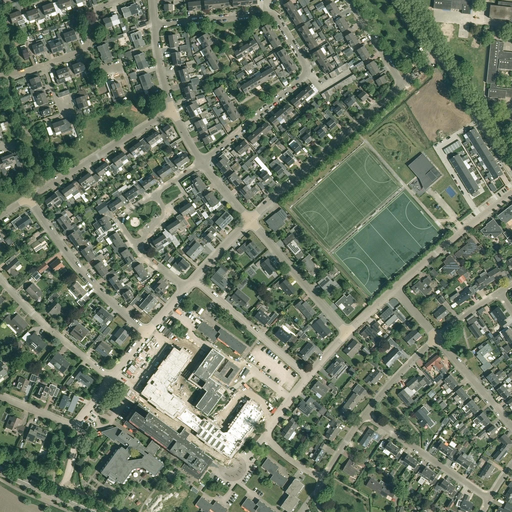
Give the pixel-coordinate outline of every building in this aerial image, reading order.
[(59,6),(57,6),(59,13),(60,15),(63,14),(62,12),(67,10),(67,8),(63,0),(60,0),(58,1),(59,6)] [(63,0),(67,8),(72,6),(72,8),(73,8),(74,9),(76,9),(73,0),(70,1),(69,0),(63,0)] [(76,9),(78,8),(77,4),(82,2),(81,0),(73,0),(76,9)] [(435,0),(436,1),(435,1),(434,9),(451,11),(452,8),(463,9),(462,14),(470,15),(471,6),(470,6),(470,0),(435,0)] [(284,5),(287,10),(288,9),(288,10),(289,9),(294,6),(291,1),(284,5)] [(326,6),(329,12),(337,7),(333,2),(326,6)] [(511,25),(511,3),(501,2),(501,6),(491,5),(489,18),(509,20),(508,25),(511,25)] [(53,3),(47,5),(51,14),(56,12),(57,14),(59,13),(57,6),(54,7),(53,3)] [(143,9),(140,10),(139,5),(136,6),(135,4),(131,5),(131,6),(129,7),(132,16),(138,13),(139,15),(142,14),(142,15),(145,14),(143,9)] [(52,16),(51,14),(47,5),(42,7),(44,11),(41,12),(44,19),(46,18),(46,16),(48,15),(49,17),(52,16)] [(290,15),(297,11),(294,6),(289,9),(288,10),(288,9),(287,10),(290,15)] [(129,7),(126,8),(126,7),(122,9),(125,18),(132,16),(129,7)] [(332,17),(340,12),(337,7),(329,12),(332,17)] [(35,20),(36,22),(38,21),(38,19),(40,18),(41,20),(44,19),(41,12),(39,13),(37,9),(32,11),(35,20)] [(18,22),(23,20),(24,22),(27,21),(25,18),(24,14),(22,15),(20,11),(15,13),(18,21),(18,22)] [(28,17),(25,18),(27,21),(28,25),(31,24),(30,22),(35,20),(32,11),(26,13),(28,17)] [(290,15),(293,21),(294,20),(294,19),(295,19),(300,16),(297,11),(290,15)] [(19,25),(18,22),(18,21),(15,13),(9,15),(12,24),(15,23),(16,26),(19,25)] [(113,17),(110,18),(113,26),(120,23),(124,34),(127,33),(124,26),(120,14),(117,15),(117,14),(112,16),(113,17)] [(303,21),(300,16),(295,19),(294,19),(294,20),(293,21),(296,26),(303,21)] [(335,26),(336,28),(339,27),(346,22),(343,17),(335,22),(337,24),(335,26)] [(106,28),(113,26),(110,18),(108,19),(107,18),(103,19),(106,28)] [(349,28),(346,22),(339,27),(342,32),(349,28)] [(272,29),(269,24),(261,28),(265,33),(270,30),(271,29),(271,30),(272,29)] [(298,29),(301,34),(303,33),(303,34),(304,33),(309,30),(305,25),(298,29)] [(68,32),(72,41),(77,39),(76,35),(81,33),(78,26),(72,29),(72,31),(68,32)] [(67,43),(72,41),(68,32),(63,34),(61,28),(58,30),(61,38),(62,38),(63,40),(65,39),(67,43)] [(129,36),(131,35),(134,42),(142,39),(141,36),(142,36),(140,31),(138,32),(137,29),(130,32),(128,32),(129,36)] [(265,33),(268,38),(275,34),(272,29),(271,30),(271,29),(270,30),(265,33)] [(301,34),(305,39),(312,35),(309,30),(304,33),(303,34),(303,33),(301,34)] [(345,37),(348,42),(355,37),(352,32),(345,37)] [(199,38),(203,43),(207,40),(208,39),(209,40),(210,39),(206,33),(199,38)] [(268,38),(271,43),(276,40),(277,39),(277,40),(278,39),(275,34),(268,38)] [(305,39),(308,45),(309,44),(309,43),(310,43),(315,40),(312,35),(305,39)] [(101,54),(109,51),(108,46),(110,45),(109,43),(118,39),(117,36),(110,39),(98,43),(99,47),(97,47),(99,51),(100,51),(101,54)] [(351,47),(358,43),(355,37),(348,42),(351,47)] [(61,38),(54,41),(54,43),(55,43),(58,52),(63,50),(62,45),(64,44),(63,40),(62,38),(61,38)] [(36,42),(37,44),(41,53),(46,51),(44,47),(47,46),(45,42),(44,39),(42,40),(41,40),(36,42)] [(143,41),(142,39),(134,42),(136,48),(145,45),(144,41),(143,41)] [(203,43),(206,48),(213,44),(210,39),(209,40),(208,39),(207,40),(203,43)] [(271,43),(274,49),(281,44),(278,39),(277,40),(277,39),(276,40),(271,43)] [(254,50),(259,47),(254,40),(250,43),(250,44),(250,45),(254,50)] [(318,45),(315,40),(310,43),(309,43),(309,44),(308,45),(311,50),(318,45)] [(25,45),(20,47),(25,60),(29,59),(29,57),(30,57),(28,52),(31,51),(27,41),(24,42),(25,45)] [(38,55),(41,54),(41,53),(37,44),(33,45),(32,43),(31,43),(27,41),(31,51),(34,50),(35,55),(37,54),(38,55)] [(48,41),(45,42),(47,46),(48,50),(51,49),(53,54),(58,52),(55,43),(54,43),(49,44),(49,42),(48,43),(48,41)] [(511,52),(503,52),(504,42),(499,42),(500,41),(491,41),(487,83),(491,83),(490,89),(489,89),(488,97),(505,99),(505,96),(511,96),(511,52)] [(244,46),(249,53),(254,50),(250,45),(250,44),(250,43),(244,46)] [(209,46),(206,48),(202,50),(205,55),(210,52),(210,51),(211,51),(212,51),(209,46)] [(249,53),(244,46),(239,49),(240,50),(239,50),(240,51),(243,56),(249,53)] [(357,50),(360,55),(367,51),(364,46),(357,50)] [(277,53),(280,58),(285,55),(286,54),(286,55),(287,54),(284,48),(277,53)] [(239,49),(234,52),(238,59),(243,56),(240,51),(239,50),(240,50),(239,49)] [(313,53),(316,58),(317,57),(318,58),(319,57),(318,57),(319,57),(324,54),(320,49),(313,53)] [(109,51),(101,54),(102,56),(101,56),(103,61),(103,60),(105,64),(113,61),(111,57),(112,57),(109,51)] [(205,55),(209,60),(216,56),(212,51),(211,51),(210,51),(210,52),(205,55)] [(360,55),(363,61),(370,56),(367,51),(360,55)] [(135,56),(137,63),(145,60),(145,57),(144,53),(135,56)] [(280,58),(283,63),(290,59),(287,54),(286,55),(286,54),(285,55),(280,58)] [(327,59),(324,54),(319,57),(318,58),(317,57),(316,58),(320,63),(327,59)] [(209,60),(212,65),(217,62),(216,62),(217,61),(218,62),(219,61),(216,56),(209,60)] [(281,65),(282,67),(282,68),(283,70),(286,68),(291,65),(292,64),(292,65),(293,64),(290,59),(283,63),(281,65)] [(320,63),(323,69),(324,68),(324,67),(325,67),(330,64),(327,59),(320,63)] [(137,63),(140,70),(149,66),(147,62),(146,62),(145,60),(137,63)] [(222,66),(219,61),(218,62),(217,61),(216,62),(217,62),(212,65),(215,71),(222,66)] [(350,68),(352,71),(364,63),(362,61),(350,68)] [(366,65),(369,71),(376,66),(373,61),(366,65)] [(83,62),(77,64),(81,73),(86,71),(87,73),(89,72),(93,71),(92,68),(88,69),(87,65),(84,66),(83,62)] [(77,64),(72,65),(74,70),(71,71),(73,78),(76,77),(75,75),(81,73),(77,64)] [(291,65),(286,68),(289,74),(296,69),(293,64),(292,65),(292,64),(291,65)] [(333,69),(330,64),(325,67),(324,67),(324,68),(323,69),(326,74),(333,69)] [(270,65),(265,68),(266,71),(269,76),(270,76),(270,77),(270,78),(276,75),(272,68),(271,68),(270,65)] [(380,71),(376,66),(369,71),(373,76),(380,71)] [(71,79),(71,78),(73,78),(71,71),(68,72),(67,68),(61,69),(65,78),(66,81),(71,79)] [(179,71),(181,77),(188,74),(187,68),(179,71)] [(60,80),(65,78),(61,69),(56,71),(58,76),(55,77),(58,83),(61,82),(60,80)] [(261,74),(266,81),(270,78),(270,77),(270,76),(269,76),(266,71),(261,74)] [(139,77),(142,83),(142,84),(150,80),(149,78),(150,77),(149,73),(139,77)] [(36,78),(35,74),(28,77),(29,80),(30,80),(31,83),(27,84),(28,87),(41,82),(39,77),(36,78)] [(190,80),(188,74),(181,77),(182,82),(190,80)] [(261,74),(256,77),(259,82),(260,83),(259,83),(260,84),(266,81),(261,74)] [(373,79),(371,76),(361,82),(363,85),(373,79)] [(376,80),(379,86),(386,81),(383,76),(376,80)] [(256,77),(251,80),(255,87),(260,84),(259,83),(260,83),(259,82),(256,77)] [(110,86),(112,91),(121,88),(119,83),(115,84),(113,80),(107,83),(108,87),(110,86)] [(154,88),(153,87),(154,87),(152,82),(151,83),(150,80),(142,84),(142,83),(136,86),(137,89),(139,88),(140,90),(144,88),(145,90),(147,89),(149,93),(152,92),(151,89),(154,88)] [(250,91),(255,87),(251,80),(246,83),(249,88),(250,89),(249,90),(250,91)] [(32,94),(39,92),(40,91),(39,88),(43,87),(41,82),(28,87),(32,85),(33,89),(30,90),(31,94),(32,94)] [(245,94),(250,91),(249,90),(250,89),(249,88),(246,83),(241,86),(239,84),(238,82),(235,84),(236,86),(237,86),(241,93),(243,91),(245,94)] [(184,88),(186,94),(193,91),(192,85),(184,88)] [(315,87),(312,89),(309,85),(305,89),(305,90),(305,91),(306,92),(306,91),(310,96),(314,92),(315,94),(319,91),(315,87)] [(368,92),(362,85),(359,87),(363,91),(358,96),(363,102),(368,97),(365,94),(368,92)] [(217,96),(224,91),(221,86),(214,90),(217,96)] [(111,98),(112,97),(113,101),(120,99),(119,95),(123,93),(121,88),(112,91),(109,92),(111,98)] [(305,89),(300,93),(305,100),(310,96),(306,91),(306,92),(305,91),(305,90),(305,89)] [(445,92),(443,89),(430,97),(430,98),(425,101),(425,100),(412,108),(414,111),(415,110),(418,115),(417,116),(421,122),(422,121),(425,127),(424,127),(428,133),(429,133),(430,135),(429,136),(432,140),(437,137),(439,139),(444,136),(441,131),(440,132),(433,121),(445,113),(452,124),(450,125),(453,130),(459,127),(457,124),(463,121),(460,116),(459,117),(457,115),(459,114),(455,108),(454,109),(450,104),(452,103),(448,97),(447,98),(443,93),(445,92)] [(78,95),(79,97),(76,99),(78,104),(87,101),(85,96),(87,95),(85,90),(79,92),(80,94),(78,95)] [(195,91),(193,91),(186,94),(184,94),(185,98),(187,97),(187,100),(195,97),(194,95),(196,94),(195,91)] [(217,96),(221,101),(228,96),(224,91),(217,96)] [(353,101),(355,99),(348,91),(343,95),(347,99),(344,101),(344,102),(342,103),(345,107),(347,105),(349,107),(354,102),(353,101)] [(36,96),(37,101),(43,99),(46,98),(44,92),(40,94),(39,92),(32,94),(33,97),(36,96)] [(300,93),(295,97),(296,98),(297,99),(301,104),(305,100),(300,93)] [(221,101),(224,106),(231,102),(228,96),(221,101)] [(291,101),(296,107),(301,104),(297,99),(296,98),(295,97),(291,101)] [(48,103),(46,98),(43,99),(37,101),(39,106),(33,108),(35,111),(38,110),(45,107),(44,105),(48,103)] [(343,106),(337,100),(332,104),(336,108),(333,110),(338,116),(344,112),(341,108),(343,106)] [(78,104),(80,109),(84,108),(85,110),(92,108),(91,105),(89,106),(87,101),(78,104)] [(234,107),(231,102),(224,106),(227,111),(234,107)] [(186,107),(189,113),(196,109),(194,104),(186,107)] [(293,110),(288,104),(283,107),(284,108),(284,109),(284,110),(285,110),(288,114),(293,110)] [(46,110),(45,107),(38,110),(39,112),(41,112),(43,117),(52,114),(50,108),(46,110)] [(227,111),(230,116),(237,112),(234,107),(227,111)] [(278,112),(284,118),(288,114),(285,110),(284,110),(284,109),(284,108),(283,107),(278,112)] [(192,118),(199,114),(196,109),(189,113),(192,118)] [(336,120),(329,111),(327,110),(325,112),(326,113),(329,116),(326,119),(328,122),(326,123),(331,129),(337,125),(334,122),(336,120)] [(230,116),(233,121),(240,117),(237,112),(230,116)] [(278,112),(274,116),(274,117),(275,116),(276,117),(275,117),(279,122),(284,118),(278,112)] [(274,116),(269,119),(274,126),(279,122),(275,117),(276,117),(275,116),(274,117),(274,116)] [(194,123),(197,128),(205,125),(202,119),(194,123)] [(63,120),(58,122),(61,131),(66,129),(67,131),(72,130),(70,123),(65,125),(63,120)] [(327,130),(319,120),(316,123),(319,127),(314,131),(321,138),(326,134),(329,132),(327,130)] [(58,122),(52,124),(54,129),(51,130),(54,136),(56,135),(56,133),(61,131),(58,122)] [(271,128),(266,122),(262,126),(262,127),(263,128),(267,132),(271,128)] [(162,133),(167,140),(169,138),(169,137),(174,133),(173,131),(168,125),(163,129),(165,132),(162,133)] [(207,130),(205,125),(197,128),(200,134),(207,130)] [(262,136),(267,132),(263,128),(262,127),(262,126),(257,130),(262,136)] [(312,134),(306,127),(304,130),(298,136),(301,140),(302,138),(307,144),(312,139),(310,136),(312,134)] [(469,138),(465,140),(467,142),(479,134),(475,128),(473,130),(471,127),(465,131),(467,133),(466,134),(469,138)] [(257,130),(252,134),(253,135),(254,136),(258,140),(262,136),(257,130)] [(156,142),(162,138),(164,141),(166,140),(167,140),(162,133),(160,135),(157,131),(151,135),(156,142)] [(253,144),(258,140),(254,136),(253,135),(252,134),(248,138),(253,144)] [(479,134),(467,142),(468,143),(471,142),(473,145),(482,140),(479,134)] [(153,149),(151,147),(152,147),(150,145),(156,142),(151,135),(146,139),(148,142),(145,144),(149,149),(150,151),(153,149)] [(203,139),(206,144),(213,141),(210,135),(203,139)] [(300,146),(302,144),(295,137),(293,139),(297,143),(291,147),(296,153),(302,149),(300,146)] [(475,149),(472,151),(473,153),(485,145),(482,140),(473,145),(475,149)] [(240,145),(245,151),(250,147),(244,141),(240,145)] [(142,150),(144,153),(149,149),(145,144),(143,146),(140,142),(135,146),(139,152),(142,150)] [(245,151),(240,145),(235,149),(240,155),(245,151)] [(485,145),(473,153),(475,155),(478,153),(480,157),(489,151),(485,145)] [(131,152),(128,154),(129,156),(132,159),(135,157),(133,156),(136,154),(138,158),(142,156),(139,152),(135,146),(129,150),(131,152)] [(288,150),(286,152),(283,154),(287,158),(284,160),(289,166),(295,162),(292,159),(294,156),(288,150)] [(177,154),(177,155),(178,155),(183,164),(189,160),(185,153),(183,155),(181,151),(177,154)] [(483,161),(480,163),(481,165),(493,157),(489,151),(480,157),(483,161)] [(123,152),(117,156),(122,162),(127,158),(129,161),(132,159),(129,156),(128,154),(126,156),(123,152)] [(216,164),(220,169),(230,161),(224,153),(217,159),(219,162),(216,164)] [(13,154),(7,156),(11,166),(16,163),(18,168),(22,166),(17,156),(14,157),(13,154)] [(421,178),(429,186),(442,175),(423,154),(410,165),(420,176),(421,175),(422,177),(421,178)] [(458,154),(449,160),(453,166),(465,158),(464,157),(461,158),(458,154)] [(171,160),(170,161),(174,166),(174,167),(177,166),(178,168),(183,164),(178,155),(177,155),(174,157),(175,158),(172,160),(172,159),(171,160)] [(262,155),(258,158),(259,159),(263,164),(267,161),(262,155)] [(1,164),(0,164),(0,166),(2,172),(3,176),(7,175),(6,173),(7,172),(6,170),(5,168),(11,166),(7,156),(1,159),(2,161),(1,162),(1,164)] [(114,163),(112,165),(117,172),(120,171),(119,169),(124,165),(122,162),(117,156),(112,160),(114,163)] [(167,157),(164,159),(167,163),(164,165),(165,167),(163,168),(167,175),(173,171),(172,169),(174,167),(174,166),(170,161),(169,160),(167,157)] [(282,173),(284,171),(281,168),(284,166),(277,157),(274,160),(276,162),(271,166),(280,177),(283,174),(282,173)] [(493,157),(481,165),(482,166),(485,164),(487,168),(496,163),(493,157)] [(247,166),(253,161),(251,158),(244,164),(247,166)] [(465,158),(453,166),(457,171),(466,166),(463,162),(466,160),(465,158)] [(260,170),(262,173),(260,175),(265,181),(270,176),(269,175),(271,173),(263,164),(259,159),(257,161),(263,168),(260,170)] [(231,168),(227,163),(230,161),(220,169),(224,173),(231,168)] [(109,172),(110,172),(112,171),(113,171),(112,172),(114,176),(118,173),(117,172),(112,165),(109,166),(106,162),(101,166),(105,173),(108,171),(109,172)] [(490,172),(487,174),(488,176),(500,169),(496,163),(487,168),(490,172)] [(97,173),(95,175),(98,180),(101,178),(107,174),(105,173),(101,166),(95,170),(97,173)] [(162,179),(167,175),(163,168),(161,166),(155,170),(156,171),(153,172),(157,178),(160,176),(162,179)] [(466,166),(457,171),(460,177),(472,170),(471,168),(468,170),(466,166)] [(500,169),(488,176),(489,178),(492,176),(494,180),(503,175),(500,169)] [(472,170),(460,177),(464,183),(473,177),(470,173),(473,172),(472,170)] [(152,176),(146,179),(146,180),(151,186),(156,182),(154,179),(157,178),(153,172),(151,174),(152,176)] [(228,177),(232,182),(238,177),(234,172),(228,177)] [(84,177),(88,183),(94,179),(96,183),(99,181),(98,180),(95,175),(92,177),(90,173),(84,177)] [(138,180),(136,182),(136,183),(137,184),(141,189),(143,187),(145,190),(151,186),(146,180),(146,179),(144,176),(141,179),(139,180),(138,180)] [(192,181),(194,184),(190,186),(186,190),(187,192),(191,190),(202,182),(199,176),(192,181)] [(84,194),(86,192),(84,189),(84,188),(83,187),(88,183),(84,177),(78,181),(80,184),(78,185),(82,190),(84,194)] [(242,182),(238,177),(232,182),(236,187),(242,182)] [(473,177),(464,183),(467,189),(479,181),(478,179),(475,181),(473,177)] [(260,181),(260,182),(257,184),(262,190),(265,188),(260,181)] [(479,181),(467,189),(471,195),(480,189),(477,185),(480,183),(479,181)] [(194,188),(198,193),(196,194),(198,197),(199,196),(205,192),(203,190),(206,188),(202,182),(191,190),(194,188)] [(67,187),(76,199),(84,194),(82,190),(78,185),(75,187),(73,183),(67,187)] [(131,186),(132,187),(129,189),(135,197),(140,194),(138,191),(141,189),(137,184),(136,183),(131,186)] [(240,191),(244,196),(250,190),(246,186),(240,191)] [(61,196),(64,201),(67,199),(68,200),(70,198),(73,196),(76,199),(67,187),(61,191),(60,189),(57,191),(61,196)] [(135,197),(129,189),(127,187),(122,191),(121,190),(119,191),(121,195),(124,200),(127,198),(129,201),(135,197)] [(256,189),(254,187),(250,190),(244,196),(248,200),(254,195),(252,193),(256,189)] [(116,200),(114,202),(118,209),(124,205),(122,202),(124,200),(121,195),(119,191),(118,192),(119,192),(113,196),(116,200)] [(207,195),(205,192),(199,196),(201,199),(205,196),(209,202),(215,197),(211,192),(207,195)] [(60,204),(64,201),(61,196),(58,198),(55,194),(50,197),(55,204),(57,207),(58,206),(61,204),(60,204)] [(45,204),(46,204),(49,208),(55,204),(50,197),(44,201),(45,202),(44,203),(45,204)] [(216,210),(215,209),(216,208),(214,206),(219,203),(215,197),(209,202),(212,208),(209,210),(211,213),(214,210),(215,211),(216,210)] [(103,204),(108,211),(110,209),(113,212),(118,209),(112,199),(109,201),(111,204),(108,205),(106,202),(103,204)] [(185,206),(189,213),(190,215),(191,215),(195,212),(194,210),(195,209),(190,202),(188,203),(188,202),(184,205),(185,206)] [(103,204),(102,203),(95,208),(100,215),(100,216),(108,211),(103,204)] [(511,205),(498,216),(504,224),(511,218),(511,205)] [(183,216),(189,213),(185,206),(179,210),(181,214),(183,216)] [(57,220),(61,226),(69,219),(67,216),(65,218),(63,215),(67,213),(65,210),(61,213),(58,215),(60,218),(57,220)] [(226,212),(221,217),(228,224),(233,218),(226,212)] [(266,221),(269,225),(268,226),(271,230),(272,229),(275,232),(278,230),(275,228),(283,221),(282,221),(285,219),(283,216),(280,218),(276,213),(266,221)] [(11,222),(14,226),(12,228),(13,231),(16,229),(17,229),(19,227),(21,230),(32,222),(27,215),(22,219),(20,216),(11,222)] [(96,222),(100,228),(102,226),(109,221),(105,216),(102,218),(100,216),(100,215),(95,219),(97,222),(96,222)] [(176,230),(180,228),(181,231),(187,227),(186,226),(182,221),(179,215),(176,217),(178,220),(172,223),(176,230)] [(221,217),(216,222),(223,229),(228,224),(221,217)] [(69,224),(72,222),(69,219),(61,226),(65,231),(68,229),(69,232),(77,226),(75,223),(71,226),(69,224)] [(496,237),(503,232),(493,220),(489,223),(490,224),(482,230),(486,236),(492,232),(496,237)] [(100,235),(100,236),(99,236),(101,239),(102,238),(114,230),(113,227),(109,221),(102,226),(100,228),(99,228),(103,234),(100,235)] [(175,234),(174,232),(176,230),(172,223),(166,227),(167,228),(164,229),(172,241),(174,244),(177,243),(172,236),(175,234)] [(81,235),(79,232),(81,231),(77,226),(69,232),(71,234),(68,236),(72,242),(79,237),(81,235)] [(208,229),(204,233),(207,235),(204,238),(209,242),(210,243),(215,237),(213,235),(214,233),(217,231),(212,227),(211,226),(208,229)] [(168,241),(169,243),(172,241),(164,229),(165,231),(163,233),(164,235),(158,238),(163,245),(164,248),(165,247),(163,245),(168,241)] [(106,240),(108,238),(112,244),(113,243),(120,238),(116,232),(113,234),(111,232),(104,237),(106,240)] [(286,245),(295,256),(302,250),(293,240),(295,238),(292,233),(285,239),(289,243),(286,245)] [(76,248),(77,250),(82,247),(87,243),(90,241),(88,238),(85,240),(81,235),(79,237),(72,242),(76,247),(76,248)] [(4,240),(9,246),(14,242),(9,236),(4,240)] [(35,249),(36,251),(47,244),(42,237),(37,241),(36,238),(27,244),(32,251),(35,249)] [(117,252),(123,248),(121,246),(124,244),(120,238),(113,243),(117,248),(115,249),(117,252)] [(156,253),(159,251),(164,248),(163,245),(158,238),(153,242),(154,244),(152,246),(156,253)] [(459,250),(455,254),(458,258),(463,255),(466,259),(477,251),(478,252),(480,251),(484,256),(488,253),(486,250),(482,246),(481,245),(478,247),(471,238),(467,241),(468,243),(459,250)] [(246,242),(237,250),(241,254),(248,248),(251,252),(248,255),(252,259),(255,257),(254,256),(261,250),(253,241),(249,244),(246,242)] [(197,242),(192,248),(199,254),(204,249),(197,242)] [(88,243),(87,244),(87,243),(82,247),(77,250),(79,253),(81,251),(85,257),(91,252),(91,253),(92,252),(94,251),(91,247),(90,245),(88,243)] [(128,248),(127,245),(123,248),(117,252),(119,254),(121,258),(123,256),(124,259),(131,254),(127,249),(128,248)] [(194,260),(199,254),(192,248),(186,253),(194,260)] [(94,259),(95,262),(100,258),(103,256),(102,253),(99,255),(95,258),(93,255),(94,255),(92,252),(91,253),(91,252),(85,257),(89,262),(94,259)] [(125,270),(127,269),(128,268),(134,264),(132,262),(135,260),(131,254),(124,259),(127,263),(121,268),(124,271),(125,270)] [(21,264),(14,255),(9,259),(12,262),(5,268),(10,274),(10,273),(14,277),(19,273),(15,269),(21,264)] [(309,255),(304,259),(307,261),(303,264),(313,276),(319,271),(315,266),(310,259),(312,258),(309,255)] [(463,266),(461,268),(450,255),(446,258),(447,260),(445,262),(446,264),(442,267),(449,275),(455,269),(457,272),(460,269),(461,270),(458,273),(461,277),(464,275),(465,277),(467,275),(466,273),(468,272),(463,266)] [(94,266),(98,272),(105,267),(103,264),(104,263),(102,261),(105,258),(103,256),(100,258),(95,262),(97,264),(94,266)] [(258,267),(261,264),(270,275),(277,269),(268,258),(266,260),(263,257),(256,264),(258,267)] [(57,259),(50,265),(56,273),(58,271),(61,275),(66,271),(63,267),(64,267),(57,259)] [(177,261),(173,266),(180,271),(183,268),(185,270),(189,265),(183,259),(179,263),(177,261)] [(138,273),(135,275),(138,273),(144,269),(141,264),(140,264),(138,261),(134,264),(128,268),(127,269),(128,272),(130,271),(134,268),(138,273)] [(37,269),(41,273),(49,267),(45,262),(37,269)] [(102,277),(108,273),(110,276),(115,272),(113,269),(109,273),(105,267),(98,272),(102,277)] [(249,267),(245,271),(248,275),(253,271),(249,267)] [(498,268),(488,274),(492,281),(499,277),(499,278),(505,274),(501,267),(499,269),(498,268)] [(229,283),(222,277),(226,272),(221,268),(211,279),(223,289),(229,283)] [(139,281),(140,280),(142,283),(147,279),(145,277),(148,275),(144,269),(138,273),(135,275),(137,278),(139,281)] [(36,270),(31,275),(37,281),(42,276),(39,273),(36,270)] [(485,285),(492,281),(488,274),(486,271),(480,275),(482,277),(477,280),(478,282),(476,284),(480,290),(486,287),(485,285)] [(111,278),(109,280),(113,286),(119,281),(115,276),(117,275),(115,272),(110,276),(111,278)] [(328,275),(318,283),(329,295),(338,287),(328,275)] [(280,280),(275,285),(277,288),(278,289),(281,286),(289,296),(296,290),(286,280),(284,281),(282,278),(280,280)] [(420,281),(412,288),(414,291),(416,293),(420,290),(425,296),(430,292),(432,289),(430,287),(428,289),(426,288),(431,284),(430,283),(426,279),(426,278),(423,281),(424,282),(422,283),(422,282),(420,281)] [(117,291),(122,288),(123,290),(129,286),(127,284),(123,287),(121,284),(124,282),(122,279),(119,281),(113,286),(117,291)] [(167,290),(165,289),(168,285),(161,279),(157,283),(159,285),(156,290),(158,292),(156,294),(160,298),(162,295),(167,290)] [(87,293),(77,282),(70,289),(80,299),(76,302),(81,307),(87,302),(82,297),(87,293)] [(43,293),(33,283),(26,290),(36,300),(43,293)] [(125,293),(122,295),(124,297),(123,298),(126,301),(126,300),(128,303),(133,300),(132,299),(134,298),(133,296),(131,293),(129,290),(131,288),(130,286),(129,286),(123,290),(125,293)] [(458,293),(450,298),(452,301),(455,299),(456,302),(458,305),(459,305),(470,297),(469,295),(472,293),(474,291),(471,286),(468,288),(465,290),(465,291),(460,295),(458,293)] [(249,299),(238,290),(232,296),(239,302),(239,303),(243,306),(249,299)] [(51,301),(53,303),(47,310),(54,317),(62,308),(55,301),(60,296),(56,291),(48,299),(51,301)] [(344,296),(337,302),(340,305),(341,303),(345,307),(342,310),(347,315),(354,309),(351,305),(355,301),(353,298),(354,297),(351,294),(350,295),(347,298),(344,296)] [(150,295),(145,301),(152,307),(157,301),(150,295)] [(442,296),(438,299),(442,304),(446,301),(442,296)] [(147,313),(152,307),(145,301),(142,299),(140,301),(142,304),(140,306),(147,313)] [(301,301),(295,306),(298,309),(299,308),(308,319),(315,313),(306,302),(304,303),(301,301)] [(275,313),(270,318),(264,313),(266,310),(261,306),(258,310),(259,311),(255,316),(265,325),(267,323),(269,325),(278,315),(275,313)] [(441,309),(434,314),(439,320),(449,312),(444,306),(441,309)] [(502,327),(507,323),(505,320),(506,318),(498,307),(492,312),(500,322),(499,323),(502,327)] [(94,312),(97,314),(96,314),(103,321),(100,325),(99,325),(102,327),(99,331),(101,333),(112,322),(107,318),(109,315),(110,315),(102,308),(100,310),(98,308),(94,312)] [(390,308),(379,317),(389,328),(399,318),(403,323),(407,320),(397,309),(394,312),(390,308)] [(4,320),(8,325),(9,323),(19,333),(27,325),(21,319),(22,318),(18,315),(14,319),(9,315),(4,320)] [(469,327),(477,338),(485,333),(482,329),(480,331),(474,324),(474,323),(477,321),(475,317),(467,322),(470,326),(469,327)] [(325,324),(320,318),(312,325),(314,328),(315,327),(321,334),(320,335),(323,338),(331,331),(328,328),(324,324),(325,324)] [(75,319),(69,327),(73,330),(71,333),(81,341),(87,333),(89,331),(85,328),(82,325),(80,327),(78,326),(80,323),(75,319)] [(209,325),(203,321),(197,329),(202,333),(209,325)] [(370,337),(372,339),(371,339),(376,344),(382,337),(380,336),(379,337),(377,334),(381,330),(375,324),(372,326),(374,328),(372,329),(369,326),(361,334),(364,337),(366,339),(370,335),(371,336),(370,337)] [(203,333),(209,338),(215,329),(209,325),(203,333)] [(116,342),(120,345),(129,334),(121,327),(114,335),(118,339),(116,342)] [(281,328),(275,335),(285,343),(288,341),(290,343),(296,337),(293,334),(291,336),(281,328)] [(505,336),(502,337),(504,340),(507,338),(511,334),(511,331),(510,329),(510,328),(503,333),(505,336)] [(209,338),(215,342),(220,334),(215,329),(209,338)] [(223,329),(218,338),(223,342),(229,334),(223,329)] [(416,329),(405,339),(411,345),(422,335),(416,329)] [(26,342),(35,350),(34,352),(37,354),(38,353),(39,353),(46,345),(39,338),(41,336),(40,336),(39,337),(35,333),(36,332),(35,332),(26,342)] [(101,334),(93,343),(98,347),(96,349),(105,357),(106,356),(107,355),(109,357),(111,355),(109,353),(112,349),(102,342),(105,338),(103,337),(103,336),(101,334)] [(229,334),(223,342),(229,347),(235,338),(229,334)] [(395,340),(392,337),(391,338),(390,337),(389,338),(387,340),(388,341),(392,346),(393,345),(396,347),(398,345),(394,341),(395,340)] [(235,338),(229,347),(235,351),(241,343),(235,338)] [(352,358),(358,351),(357,350),(361,346),(355,340),(344,351),(352,358)] [(316,348),(309,343),(309,342),(298,354),(305,360),(316,348)] [(235,351),(241,355),(247,347),(241,343),(235,351)] [(478,355),(476,356),(483,365),(480,367),(484,372),(492,366),(484,356),(488,352),(489,353),(493,349),(488,343),(484,347),(482,344),(478,347),(480,350),(476,353),(478,355)] [(362,350),(367,355),(369,357),(372,353),(365,347),(362,350)] [(403,354),(397,348),(384,361),(390,367),(393,364),(393,363),(398,358),(403,354)] [(224,357),(212,349),(190,379),(207,391),(195,407),(207,415),(226,390),(209,378),(224,357)] [(53,369),(55,366),(63,372),(70,364),(62,358),(64,355),(63,355),(62,356),(58,353),(59,352),(59,351),(47,365),(53,369)] [(174,351),(142,394),(173,417),(177,411),(180,413),(172,423),(192,438),(200,428),(202,429),(198,435),(229,458),(261,415),(247,405),(225,434),(187,406),(185,404),(166,390),(188,361),(174,351)] [(438,355),(425,365),(427,368),(429,370),(431,369),(434,366),(435,368),(435,369),(437,372),(439,370),(442,374),(444,377),(447,375),(445,373),(448,370),(444,366),(440,361),(441,360),(438,355)] [(495,367),(505,358),(503,355),(492,364),(495,367)] [(329,368),(327,370),(334,377),(336,379),(341,374),(338,372),(345,365),(339,359),(330,368),(329,368)] [(380,366),(373,360),(371,363),(377,368),(380,366)] [(377,369),(374,374),(372,372),(365,381),(369,384),(372,382),(375,384),(383,374),(377,369)] [(76,377),(87,386),(93,380),(81,370),(76,377)] [(487,378),(491,382),(502,373),(500,371),(495,375),(493,372),(487,378)] [(504,376),(506,374),(507,374),(505,371),(505,372),(504,371),(503,372),(502,373),(491,382),(494,387),(501,382),(499,379),(504,375),(504,376)] [(443,385),(445,388),(455,380),(451,375),(444,381),(446,383),(443,385)] [(415,393),(414,392),(413,390),(414,389),(416,391),(424,384),(426,383),(427,385),(429,385),(431,382),(426,376),(423,379),(420,376),(417,379),(415,377),(407,384),(408,386),(406,388),(412,394),(413,392),(414,393),(415,393)] [(25,392),(29,381),(20,377),(15,388),(25,392)] [(71,377),(66,384),(69,386),(74,380),(71,377)] [(445,388),(447,390),(450,388),(452,390),(459,384),(455,380),(445,388)] [(318,381),(311,390),(317,394),(318,392),(323,396),(329,390),(318,381)] [(336,392),(339,388),(337,386),(336,387),(331,382),(328,386),(333,390),(336,392)] [(497,390),(501,395),(511,386),(510,383),(507,386),(506,384),(505,384),(497,390)] [(53,397),(57,387),(51,385),(50,388),(41,384),(36,397),(45,401),(48,394),(50,395),(49,395),(53,397)] [(509,392),(511,390),(511,389),(511,385),(511,386),(501,395),(505,399),(511,394),(509,392)] [(355,392),(348,402),(355,407),(362,398),(363,399),(365,396),(369,392),(361,386),(356,393),(355,392)] [(458,394),(454,398),(452,400),(454,402),(456,400),(466,392),(462,387),(456,392),(458,394)] [(404,390),(399,395),(409,406),(414,401),(410,397),(413,395),(406,388),(404,390)] [(470,397),(466,392),(456,400),(458,403),(461,400),(462,403),(470,397)] [(64,396),(59,407),(73,412),(79,398),(70,394),(68,397),(64,396)] [(303,400),(297,407),(298,407),(303,411),(308,415),(313,408),(303,400)] [(466,414),(476,405),(472,400),(467,404),(470,407),(465,411),(465,412),(464,412),(461,414),(463,416),(466,414)] [(323,408),(323,407),(315,401),(312,405),(320,411),(320,410),(321,411),(323,408)] [(348,402),(341,411),(343,413),(341,415),(347,420),(349,417),(348,416),(355,407),(348,402)] [(138,405),(124,424),(133,431),(136,428),(184,464),(182,468),(199,480),(213,460),(138,405)] [(480,409),(476,405),(466,414),(464,415),(466,418),(469,416),(469,415),(473,411),(475,413),(480,409)] [(421,408),(415,414),(422,421),(421,422),(420,423),(423,426),(426,424),(430,428),(435,424),(427,415),(430,413),(424,406),(421,408)] [(485,412),(483,413),(473,421),(477,426),(478,425),(487,417),(486,416),(487,415),(485,412)] [(10,417),(6,427),(15,431),(14,433),(17,434),(18,433),(22,435),(25,427),(21,425),(18,424),(20,420),(14,417),(13,418),(10,417)] [(484,428),(491,422),(487,417),(478,425),(477,426),(475,428),(477,430),(479,428),(480,428),(482,425),(484,428)] [(340,425),(341,422),(337,419),(336,422),(334,421),(331,424),(333,426),(326,437),(333,441),(340,430),(338,428),(340,425)] [(289,424),(281,434),(288,439),(294,431),(297,427),(298,427),(300,424),(296,421),(294,423),(291,421),(290,421),(290,420),(288,423),(289,424)] [(455,423),(458,426),(457,427),(460,429),(465,425),(463,422),(460,425),(459,424),(459,423),(457,421),(455,423)] [(461,434),(468,428),(465,425),(459,431),(461,434)] [(493,440),(498,436),(495,432),(498,429),(494,425),(488,430),(492,434),(489,436),(493,440)] [(33,441),(35,437),(44,440),(48,431),(36,426),(34,431),(30,429),(27,439),(33,441)] [(117,427),(109,430),(110,432),(105,434),(115,441),(116,439),(128,448),(126,450),(122,447),(120,450),(119,449),(101,473),(107,477),(108,476),(109,477),(106,481),(109,482),(110,483),(113,484),(116,485),(118,482),(116,481),(117,480),(122,484),(133,469),(143,468),(155,477),(164,464),(153,456),(159,447),(151,441),(146,448),(140,444),(141,443),(135,438),(134,439),(117,427)] [(382,436),(370,429),(360,443),(366,447),(372,437),(378,441),(382,436)] [(481,439),(487,433),(484,430),(478,436),(481,439)] [(509,449),(511,445),(511,442),(505,434),(499,439),(501,442),(502,441),(504,444),(494,457),(499,462),(510,449),(509,449)] [(438,449),(443,453),(448,446),(442,442),(443,440),(441,439),(437,445),(439,446),(438,449)] [(311,453),(310,456),(310,457),(312,458),(320,463),(326,452),(322,449),(323,446),(325,444),(320,441),(318,443),(315,449),(317,450),(314,454),(312,453),(311,453)] [(386,442),(381,448),(384,450),(385,448),(391,452),(396,446),(390,442),(388,444),(386,442)] [(448,446),(443,453),(449,457),(451,454),(453,456),(457,450),(455,448),(449,444),(448,446)] [(391,452),(397,456),(395,458),(398,460),(402,454),(399,452),(401,449),(396,446),(395,446),(391,452)] [(458,459),(456,462),(462,465),(466,459),(461,455),(462,453),(459,451),(455,457),(458,459)] [(407,467),(409,465),(414,458),(408,454),(406,457),(404,455),(400,461),(402,463),(404,461),(405,462),(404,465),(407,467)] [(466,459),(462,465),(467,469),(469,467),(472,469),(472,468),(474,469),(477,464),(476,463),(473,461),(467,457),(466,459)] [(268,471),(274,463),(268,458),(262,467),(268,471)] [(420,462),(414,458),(409,465),(415,469),(414,470),(416,472),(420,467),(418,465),(420,462)] [(350,459),(343,471),(354,477),(358,470),(351,467),(354,461),(350,459)] [(273,475),(277,471),(280,467),(274,463),(268,471),(273,475)] [(488,478),(495,467),(492,465),(489,463),(481,474),(480,476),(484,479),(485,476),(488,478)] [(418,474),(421,475),(426,479),(427,477),(432,471),(426,467),(425,470),(422,468),(418,474)] [(277,471),(273,475),(270,479),(276,483),(282,475),(277,471)] [(432,471),(426,479),(435,485),(439,479),(436,477),(438,475),(432,471)] [(282,475),(276,483),(282,488),(288,479),(282,475)] [(300,491),(305,485),(296,478),(291,484),(300,491)] [(381,481),(380,483),(371,478),(367,486),(387,497),(391,490),(386,487),(387,485),(381,481)] [(439,488),(444,492),(446,490),(450,483),(445,479),(443,482),(440,480),(435,488),(438,490),(439,488)] [(446,490),(451,494),(450,496),(453,497),(457,492),(454,490),(456,487),(450,483),(446,490),(444,492),(445,492),(446,490)] [(287,490),(291,493),(296,496),(300,491),(291,484),(287,490)] [(459,500),(457,505),(461,507),(462,508),(460,510),(464,511),(465,511),(466,510),(470,511),(474,504),(468,502),(470,497),(467,495),(465,500),(464,501),(461,500),(464,494),(460,492),(457,498),(459,500)] [(286,500),(295,506),(300,499),(296,496),(291,493),(286,500)] [(201,509),(208,501),(202,497),(196,505),(201,509)] [(254,502),(248,498),(242,506),(248,510),(254,502)] [(448,510),(449,509),(450,509),(454,501),(451,499),(446,506),(446,507),(445,508),(448,510)] [(290,511),(295,507),(286,500),(281,507),(288,511),(290,511)] [(208,501),(201,509),(205,511),(208,511),(210,510),(213,505),(208,501)] [(216,501),(210,510),(213,511),(217,511),(222,505),(216,501)] [(255,511),(260,506),(254,502),(248,510),(250,511),(255,511)] [(263,502),(257,510),(258,511),(264,511),(268,506),(263,502)] [(511,511),(511,504),(507,502),(506,505),(504,510),(499,507),(496,511),(511,511)]
